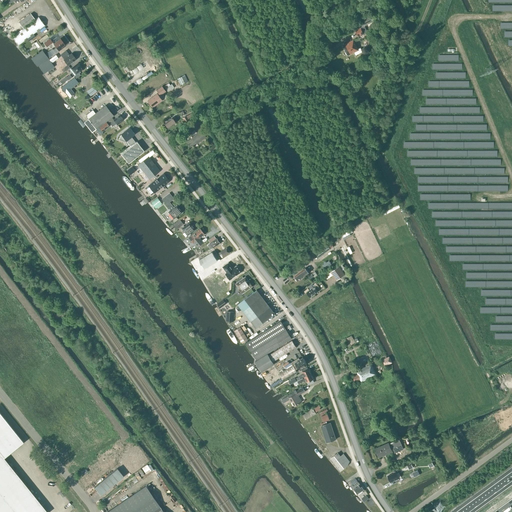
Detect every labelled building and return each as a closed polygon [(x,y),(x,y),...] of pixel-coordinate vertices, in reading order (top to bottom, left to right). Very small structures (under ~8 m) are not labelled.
[(23,28),(35,19),(30,13),(19,22),(23,28)] [(364,26),(373,22),(370,15),(359,20),(362,27),(364,26)] [(33,34),(45,26),(38,17),(12,36),(19,45),(27,39),(33,34)] [(364,26),(362,27),(355,30),(358,37),(368,32),(364,26)] [(48,36),(46,34),(39,40),(41,42),(48,36)] [(44,74),(51,69),(54,67),(48,59),(59,51),(59,50),(62,48),(61,47),(64,45),(63,42),(60,39),(53,44),(56,47),(53,49),(52,49),(45,54),(42,50),(31,59),(41,72),(41,71),(44,74)] [(358,49),(353,40),(342,45),(347,55),(354,52),(356,55),(362,52),(360,48),(358,49)] [(61,55),(64,59),(64,60),(68,65),(76,59),(72,54),(69,55),(66,51),(61,55)] [(80,71),(82,69),(77,63),(71,68),(75,75),(74,76),(76,78),(80,75),(78,73),(80,72),(80,71)] [(70,75),(66,77),(58,82),(59,85),(67,79),(68,80),(71,77),(70,75)] [(177,79),(180,85),(188,82),(185,75),(177,79)] [(61,87),(65,93),(69,97),(74,93),(70,89),(78,83),(74,77),(61,87)] [(164,86),(168,92),(174,88),(172,84),(170,85),(169,83),(164,86)] [(93,86),(87,91),(90,96),(97,91),(93,86)] [(157,104),(161,100),(156,94),(152,97),(147,101),(151,105),(156,102),(157,104)] [(84,122),(92,132),(113,116),(105,105),(90,117),(88,114),(86,115),(89,119),(84,122)] [(109,123),(112,126),(116,123),(117,124),(123,120),(120,115),(114,120),(109,123)] [(175,122),(177,121),(174,117),(172,119),(172,118),(165,123),(168,128),(175,122)] [(99,127),(102,132),(109,126),(106,122),(99,127)] [(128,163),(144,151),(137,142),(136,142),(131,137),(134,134),(130,128),(121,134),(121,135),(120,136),(119,138),(124,140),(125,140),(130,147),(121,154),(128,163)] [(200,130),(192,137),(193,138),(186,143),(190,147),(196,142),(197,143),(206,137),(200,130)] [(147,154),(136,162),(138,165),(139,167),(149,179),(160,171),(148,156),(147,154)] [(149,186),(146,187),(152,194),(154,193),(169,181),(164,175),(159,179),(158,178),(149,186)] [(162,199),(169,208),(170,210),(168,212),(173,219),(182,212),(176,205),(174,207),(169,202),(174,199),(169,193),(162,199)] [(156,208),(162,204),(157,198),(151,202),(156,208)] [(176,230),(183,224),(179,219),(172,225),(176,230)] [(187,236),(195,229),(189,222),(182,229),(187,236)] [(198,238),(203,234),(200,229),(189,238),(192,243),(193,242),(197,246),(202,242),(198,238)] [(210,243),(208,245),(210,249),(213,247),(213,248),(220,243),(217,238),(210,243)] [(326,244),(314,253),(318,258),(330,249),(326,244)] [(227,248),(223,250),(218,254),(219,256),(221,254),(223,257),(230,253),(227,248)] [(217,260),(212,252),(199,260),(205,268),(217,260)] [(302,267),(312,259),(309,255),(299,263),(302,267)] [(232,269),(228,263),(223,267),(227,273),(225,274),(230,280),(240,273),(236,266),(232,269)] [(336,280),(345,275),(338,266),(330,272),(336,280)] [(305,268),(302,271),(302,270),(294,276),(298,281),(305,275),(310,272),(307,268),(306,269),(305,268)] [(242,293),(252,286),(249,282),(245,277),(241,279),(242,280),(239,282),(239,281),(235,284),(242,293)] [(308,286),(311,289),(307,292),(310,297),(318,291),(316,289),(319,286),(315,281),(308,286)] [(206,286),(200,289),(211,306),(216,303),(206,286)] [(256,328),(275,313),(257,290),(238,304),(256,328)] [(220,308),(226,303),(223,299),(217,304),(220,308)] [(257,360),(267,353),(291,338),(281,321),(246,343),(257,360)] [(248,339),(240,327),(234,331),(242,343),(248,339)] [(268,355),(272,362),(296,347),(292,340),(268,355)] [(267,353),(257,360),(255,361),(261,372),(274,364),(272,362),(268,355),(267,353)] [(295,362),(299,369),(307,364),(303,357),(295,362)] [(384,366),(391,362),(389,357),(382,360),(384,366)] [(361,382),(376,374),(371,364),(356,371),(358,374),(352,376),(355,382),(360,379),(361,382)] [(283,380),(297,372),(292,365),(279,374),(283,380)] [(298,377),(296,378),(297,381),(312,375),(309,369),(302,372),(303,375),(302,375),(298,377)] [(314,379),(312,375),(297,381),(298,383),(302,382),(302,381),(306,380),(307,382),(314,379)] [(288,395),(289,398),(294,406),(302,402),(298,395),(305,391),(302,387),(296,391),(295,389),(293,391),(294,392),(288,395)] [(329,410),(324,402),(313,408),(318,417),(329,410)] [(316,414),(312,408),(302,413),(305,420),(316,414)] [(0,511),(47,511),(9,464),(4,458),(24,442),(0,412),(0,511)] [(329,420),(327,414),(321,416),(323,422),(329,420)] [(336,439),(330,423),(321,426),(326,442),(336,439)] [(394,453),(403,449),(399,439),(390,443),(389,444),(388,443),(375,449),(379,457),(394,451),(394,453)] [(340,470),(347,465),(349,461),(343,454),(340,456),(338,453),(331,458),(340,470)] [(117,468),(94,487),(100,495),(124,476),(117,468)] [(387,476),(390,482),(398,478),(395,472),(387,476)] [(363,488),(364,488),(363,485),(362,486),(361,485),(359,482),(358,482),(356,478),(350,482),(352,485),(350,486),(353,489),(354,489),(357,493),(364,489),(363,488)] [(163,511),(146,486),(106,511),(163,511)]
